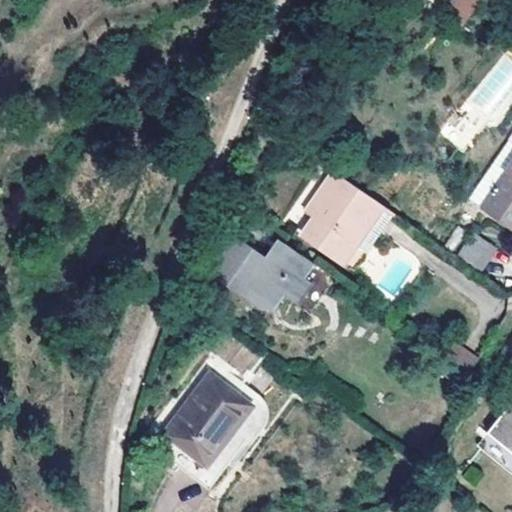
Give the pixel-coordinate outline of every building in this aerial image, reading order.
[(472,0),(451,0),(444,10),(459,20),(472,0)] [(463,150),(475,135),(456,121),(444,136),(463,150)] [(498,161),(483,181),(488,184),(476,201),(510,225),(511,222),(511,151),(503,165),(498,161)] [(354,221),(369,197),(327,171),(302,212),(311,218),(300,236),(340,262),(363,227),(354,221)] [(488,184),(483,181),(480,178),(468,194),(476,201),(488,184)] [(389,210),(369,197),(354,221),(363,227),(340,262),(351,269),(389,210)] [(455,252),(480,268),(495,244),(470,229),(455,252)] [(313,263),(275,239),(262,258),(220,230),(203,255),(217,265),(212,271),(213,281),(226,282),(227,291),(241,291),(241,300),(255,301),(255,310),(272,310),(283,296),(297,305),(311,284),(303,278),(313,263)] [(435,341),(448,350),(465,361),(472,348),(443,329),(435,341)] [(248,374),(260,355),(223,333),(211,352),(248,374)] [(465,361),(448,350),(439,364),(449,371),(447,374),(453,378),(455,375),(460,377),(469,363),(465,361)] [(140,438),(178,465),(188,451),(211,468),(254,408),(238,395),(245,385),(222,369),(216,378),(194,363),(140,438)] [(188,451),(178,465),(216,492),(255,438),(259,441),(273,422),(275,419),(275,415),(274,412),(273,408),(271,406),(245,385),(238,395),(254,408),(211,468),(188,451)] [(511,402),(487,434),(511,454),(511,402)] [(511,480),(511,454),(487,434),(474,450),(511,480)]
